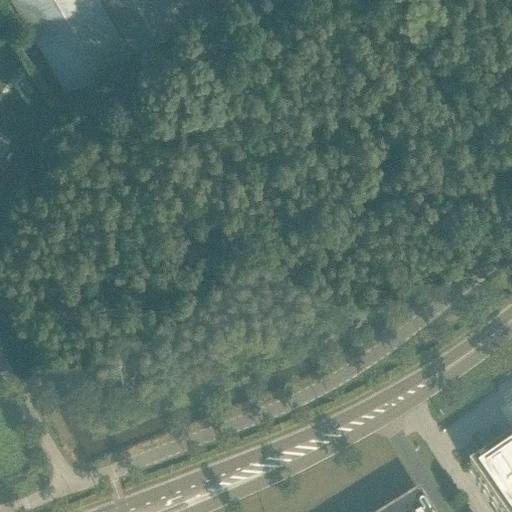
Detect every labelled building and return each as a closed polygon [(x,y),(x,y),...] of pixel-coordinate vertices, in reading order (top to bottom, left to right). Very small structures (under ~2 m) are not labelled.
[(130,50),(100,0),(14,0),(66,87),(95,70),(130,50)] [(169,0),(100,0),(130,50),(181,20),(177,13),(169,0)] [(198,0),(169,0),(177,13),(198,0)] [(511,511),(511,442),(467,473),(493,511),(511,511)] [(426,511),(418,498),(395,511),(426,511)]
